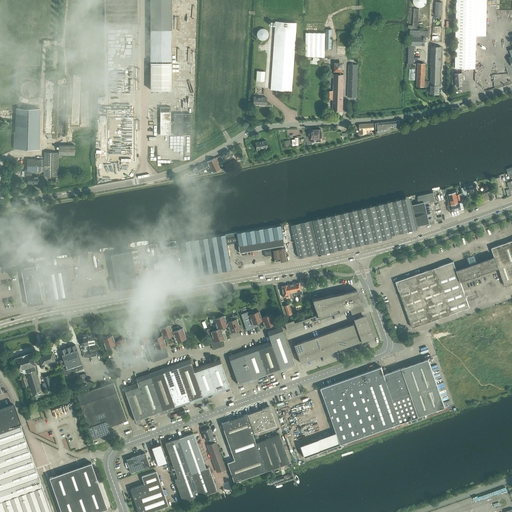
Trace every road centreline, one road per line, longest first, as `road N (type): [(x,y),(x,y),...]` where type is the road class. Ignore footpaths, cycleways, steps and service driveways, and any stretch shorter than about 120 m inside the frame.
road 1 (tertiary): [(0,206),(168,174),(261,129),(412,116),(511,87)]
road 2 (unclassified): [(138,438),(115,375),(188,352),(221,351)]
road 3 (unclassified): [(240,402),(390,350)]
road 4 (track): [(41,139),(46,43),(62,43),(67,0)]
